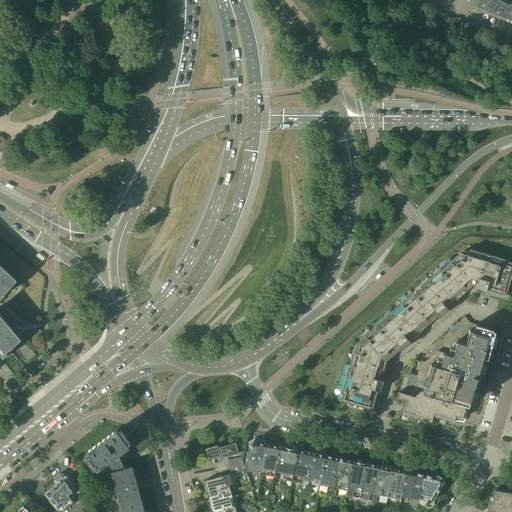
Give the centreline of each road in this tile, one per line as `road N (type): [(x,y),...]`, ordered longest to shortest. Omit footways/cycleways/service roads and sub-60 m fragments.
road 1 (primary): [(301,324),(457,172),(511,137)]
road 2 (residential): [(484,460),(280,419),(244,364)]
road 3 (primary): [(141,345),(189,294),(226,232),(255,117)]
road 4 (primary): [(236,118),(218,201),(195,251),(130,330)]
road 5 (primary): [(301,324),(350,236),(356,170),(343,118)]
road 6 (residential): [(0,211),(76,261),(130,330)]
road 7 (primary): [(511,123),(343,118)]
road 8 (residential): [(137,192),(107,227),(91,232),(61,227),(0,194)]
road 9 (primary): [(189,0),(186,58),(155,154)]
road 10 (primary): [(137,192),(114,256),(130,330)]
road 11 (primary): [(343,118),(331,84),(271,0)]
road 12 (residential): [(0,493),(75,428),(74,401)]
road 13 (secondary): [(141,345),(170,462)]
